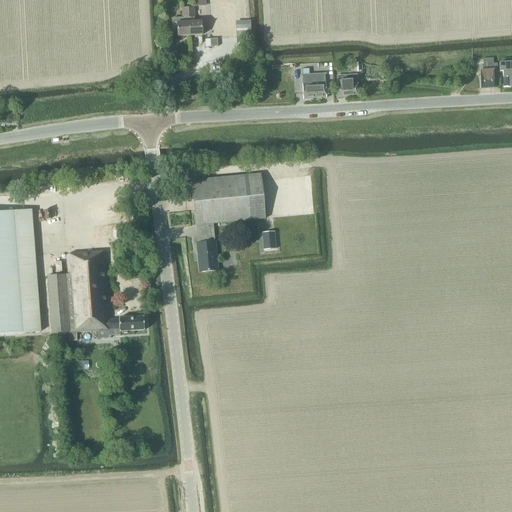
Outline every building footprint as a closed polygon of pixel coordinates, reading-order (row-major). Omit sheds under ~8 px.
[(228,0),(231,24),(237,23),(235,0),(228,0)] [(177,37),(189,36),(187,8),(181,9),(182,18),(172,19),(172,31),(176,31),(177,37)] [(187,8),(189,36),(201,36),(201,22),(194,22),(193,18),(194,18),(193,8),(187,8)] [(511,62),(508,63),(502,63),(498,64),(499,72),(502,72),(503,88),(511,87),(511,62)] [(493,64),(483,65),(482,65),(482,71),(479,71),(480,89),(494,88),(493,73),(497,73),(497,64),(493,64)] [(303,100),(325,99),(325,83),(324,83),(324,75),(309,76),(302,76),(302,84),(303,100)] [(357,97),(356,81),(356,75),(336,76),(337,98),(346,97),(357,97)] [(212,224),(264,219),(260,175),(190,181),(194,226),(196,226),(197,244),(196,244),(199,273),(217,271),(212,224)] [(86,199),(96,195),(95,191),(85,195),(86,199)] [(0,334),(40,332),(31,211),(0,213),(0,334)] [(264,250),(275,249),(274,232),(263,233),(264,250)] [(119,332),(144,331),(143,317),(118,319),(109,320),(104,252),(66,255),(68,275),(47,277),(51,334),(68,333),(69,342),(76,341),(76,333),(109,331),(109,330),(119,330),(119,332)] [(88,370),(88,362),(76,362),(76,370),(88,370)]
